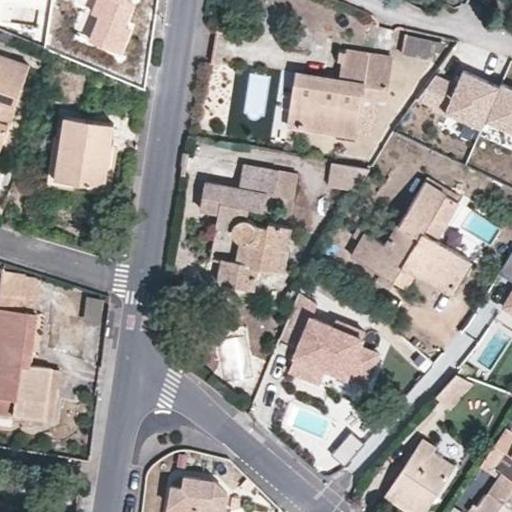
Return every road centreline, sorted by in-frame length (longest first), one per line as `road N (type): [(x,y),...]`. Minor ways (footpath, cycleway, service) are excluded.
road 1 (residential): [(141,287),(185,0)]
road 2 (unknown): [(336,511),(443,358),(438,335),(415,315)]
road 3 (residential): [(129,383),(170,389),(200,408),(324,511)]
road 4 (residential): [(0,243),(141,287)]
road 5 (residential): [(511,45),(374,0)]
road 6 (residential): [(108,511),(129,383)]
road 7 (unknown): [(113,488),(52,458),(0,450)]
